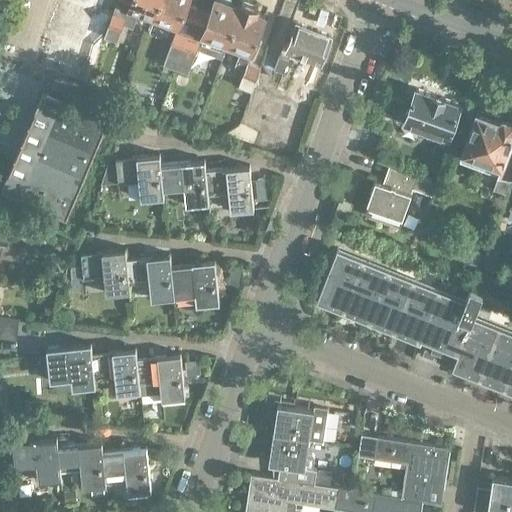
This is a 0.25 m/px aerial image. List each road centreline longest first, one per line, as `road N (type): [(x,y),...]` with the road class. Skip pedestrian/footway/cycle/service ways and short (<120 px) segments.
road 1 (residential): [(256,324),(378,0)]
road 2 (residential): [(511,426),(256,324)]
road 3 (residential): [(185,511),(256,324)]
